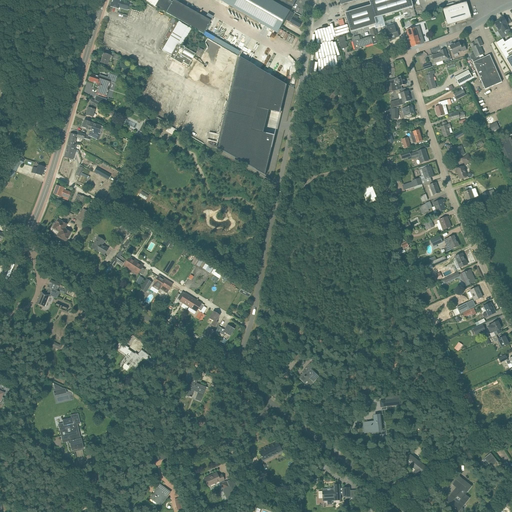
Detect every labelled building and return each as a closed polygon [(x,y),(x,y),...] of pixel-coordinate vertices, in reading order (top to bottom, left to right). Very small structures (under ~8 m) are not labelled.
[(144,0),(183,22),(203,34),(210,21),(174,0),(173,0),(172,2),(168,0),(144,0)] [(271,0),(220,0),(278,33),(290,11),(271,0)] [(346,13),(345,13),(350,29),(351,32),(377,24),(375,18),(414,7),(411,0),(369,0),(371,5),(346,13)] [(131,8),(132,7),(112,1),(110,6),(118,9),(119,7),(129,10),(130,7),(131,8)] [(472,18),(467,2),(443,9),(446,21),(444,21),(446,28),(456,25),(455,23),(472,18)] [(294,14),(290,12),(286,20),(289,22),(294,14)] [(298,17),(294,15),(290,22),(299,27),(302,22),(297,19),(298,17)] [(504,16),(500,18),(498,20),(499,20),(494,23),(499,30),(501,29),(503,33),(509,29),(507,25),(511,23),(508,17),(505,19),(504,16)] [(205,37),(187,27),(179,22),(162,50),(171,55),(170,57),(182,64),(183,62),(188,66),(195,54),(199,57),(203,51),(198,48),(205,37)] [(396,32),(394,25),(386,27),(388,34),(387,35),(388,39),(399,36),(398,31),(396,32)] [(415,28),(407,30),(408,34),(412,45),(412,47),(420,44),(420,42),(423,42),(420,31),(417,32),(415,28)] [(106,38),(134,46),(136,38),(108,30),(106,38)] [(376,35),(371,36),(360,40),(359,36),(353,37),(352,40),(355,49),(373,44),(373,45),(377,44),(378,42),(376,35)] [(242,51),(215,37),(213,41),(240,55),(242,51)] [(480,47),(483,45),(480,38),(474,40),(475,42),(474,42),(471,44),(472,47),(476,58),(483,55),(484,54),(480,47)] [(503,39),(497,43),(511,68),(511,38),(505,42),(503,39)] [(450,46),(452,50),(453,55),(463,51),(463,52),(467,50),(466,48),(464,43),(460,44),(459,42),(454,45),(454,44),(450,46)] [(103,53),(101,63),(107,65),(109,60),(111,61),(112,58),(114,53),(105,48),(104,54),(103,53)] [(448,59),(447,54),(445,49),(440,51),(441,53),(432,56),(435,63),(448,59)] [(472,59),(481,79),(485,89),(502,82),(490,55),(484,57),(483,55),(476,58),(472,59)] [(239,57),(227,108),(255,118),(257,107),(266,72),(239,57)] [(474,76),(472,77),(468,70),(455,77),(460,86),(475,78),(474,76)] [(433,74),(435,74),(434,71),(428,72),(429,75),(426,76),(430,90),(436,88),(433,74)] [(266,72),(257,107),(269,110),(280,113),(287,85),(266,72)] [(89,77),(88,79),(89,81),(96,84),(96,85),(98,86),(96,92),(95,94),(106,98),(109,89),(111,82),(116,84),(119,76),(109,73),(108,77),(100,75),(99,77),(96,76),(91,74),(90,77),(89,77)] [(394,91),(404,88),(403,85),(406,85),(403,76),(396,78),(397,78),(395,79),(397,83),(394,84),(394,83),(389,83),(390,92),(394,91)] [(456,100),(466,95),(463,88),(467,87),(466,85),(461,87),(461,88),(458,90),(459,91),(454,94),(456,100)] [(408,91),(403,92),(401,93),(402,99),(390,102),(391,108),(404,104),(403,103),(410,101),(409,95),(408,91)] [(104,105),(106,100),(96,96),(95,101),(99,104),(104,105)] [(97,107),(99,104),(91,99),(89,103),(91,104),(90,108),(88,108),(86,115),(92,117),(96,106),(97,107)] [(440,106),(435,107),(438,117),(448,114),(445,105),(448,104),(448,105),(452,104),(450,99),(439,103),(440,106)] [(209,104),(205,123),(213,125),(212,131),(221,133),(225,107),(209,104)] [(411,114),(414,113),(412,106),(406,107),(406,108),(402,109),(404,117),(407,116),(407,117),(409,117),(411,117),(411,116),(411,114)] [(227,108),(217,148),(236,159),(244,163),(244,162),(252,130),(255,118),(227,108)] [(106,113),(115,118),(117,114),(108,109),(106,113)] [(458,111),(449,114),(451,121),(465,117),(464,112),(459,114),(458,111)] [(151,121),(146,118),(143,126),(142,125),(139,131),(143,133),(145,133),(147,129),(150,122),(151,121)] [(84,120),(82,127),(87,129),(87,130),(90,130),(88,136),(91,137),(96,140),(100,126),(90,123),(90,122),(84,120)] [(450,124),(447,125),(446,122),(442,123),(443,126),(441,127),(444,137),(450,135),(450,134),(453,133),(450,124)] [(497,122),(490,125),(492,131),(499,128),(497,122)] [(244,162),(244,163),(266,175),(266,174),(275,135),(264,133),(252,130),(244,162)] [(419,130),(410,133),(412,136),(412,137),(412,139),(413,143),(417,142),(417,143),(417,142),(422,141),(420,134),(419,130)] [(70,133),(68,141),(75,143),(77,138),(90,141),(91,137),(85,135),(85,134),(78,132),(77,135),(70,133)] [(511,141),(510,137),(499,142),(511,171),(511,141)] [(410,146),(408,138),(402,139),(404,148),(410,146)] [(67,147),(75,150),(77,145),(75,144),(75,143),(68,141),(67,147)] [(452,145),(447,146),(449,151),(450,151),(453,159),(465,155),(462,146),(456,148),(455,146),(453,147),(452,145)] [(73,160),(75,150),(67,147),(64,157),(73,160)] [(425,149),(420,151),(417,151),(417,152),(411,154),(412,156),(413,159),(419,157),(421,163),(429,161),(425,149)] [(400,154),(402,159),(412,156),(411,154),(410,154),(409,151),(400,154)] [(468,155),(462,159),(465,165),(472,162),(468,155)] [(17,156),(8,172),(14,175),(20,163),(23,159),(17,156)] [(33,167),(31,172),(42,176),(45,167),(38,165),(37,168),(33,167)] [(419,170),(421,176),(419,177),(420,178),(411,181),(412,182),(414,187),(422,184),(421,181),(434,177),(430,166),(429,167),(429,165),(422,167),(422,169),(419,170)] [(468,176),(464,166),(456,169),(460,179),(468,176)] [(89,176),(81,173),(83,168),(79,167),(76,175),(79,177),(80,175),(88,179),(89,176)] [(97,167),(94,172),(108,180),(111,175),(97,167)] [(404,191),(414,187),(412,182),(402,185),(404,191)] [(436,182),(431,184),(429,185),(433,195),(440,193),(436,182)] [(53,194),(58,196),(61,197),(61,196),(68,198),(71,192),(63,189),(64,188),(56,185),(53,194)] [(472,186),(470,186),(465,188),(466,191),(464,192),(467,200),(474,198),(472,193),(474,192),(472,186)] [(492,200),(489,192),(482,195),(486,203),(492,200)] [(422,202),(428,200),(426,194),(420,196),(422,202)] [(442,200),(437,201),(434,203),(437,213),(445,210),(442,200)] [(425,203),(426,204),(419,207),(422,214),(429,211),(428,209),(433,207),(430,201),(425,203)] [(84,209),(81,217),(80,219),(85,221),(90,212),(84,209)] [(447,217),(443,218),(439,220),(443,230),(451,227),(447,217)] [(58,219),(56,222),(54,221),(50,229),(59,233),(57,236),(66,241),(67,238),(69,239),(75,229),(73,228),(70,226),(69,229),(66,227),(67,224),(58,219)] [(431,220),(424,224),(426,230),(429,229),(434,227),(431,220)] [(402,233),(412,228),(408,221),(403,224),(399,226),(402,233)] [(131,230),(129,229),(128,232),(128,231),(126,234),(124,238),(122,236),(118,243),(122,245),(126,239),(125,239),(128,235),(128,236),(130,233),(129,233),(131,230)] [(443,242),(440,236),(430,240),(434,249),(438,247),(437,245),(443,242)] [(454,236),(444,240),(447,246),(444,247),(447,252),(459,246),(457,242),(454,236)] [(96,241),(94,244),(92,248),(98,252),(98,251),(104,255),(108,248),(102,245),(104,241),(98,237),(96,241)] [(174,243),(170,241),(166,246),(171,249),(174,243)] [(121,250),(116,256),(111,263),(114,266),(117,262),(122,265),(125,259),(120,256),(123,252),(121,250)] [(465,259),(462,253),(455,257),(460,268),(467,265),(465,261),(464,260),(465,259)] [(188,254),(180,267),(188,272),(197,259),(188,254)] [(445,256),(432,262),(434,267),(447,261),(445,256)] [(130,270),(135,262),(131,260),(132,259),(129,257),(125,264),(124,265),(130,270)] [(139,265),(135,262),(130,270),(138,274),(138,273),(142,275),(145,269),(142,267),(143,266),(140,264),(139,265)] [(214,269),(211,273),(213,274),(213,275),(219,278),(222,274),(214,269)] [(470,270),(466,272),(460,275),(465,286),(475,281),(470,270)] [(440,272),(433,276),(436,282),(443,278),(440,272)] [(445,283),(460,276),(458,272),(443,279),(445,283)] [(424,285),(433,280),(430,274),(421,279),(424,285)] [(406,278),(413,293),(419,291),(414,282),(412,278),(411,275),(406,278)] [(144,279),(140,277),(136,284),(139,286),(144,279)] [(160,289),(165,281),(166,280),(164,278),(163,280),(158,277),(152,286),(159,291),(160,289)] [(146,279),(140,288),(146,292),(152,282),(146,279)] [(41,292),(36,303),(44,306),(48,296),(49,295),(48,295),(49,294),(50,291),(56,294),(57,291),(59,292),(65,294),(67,290),(59,286),(60,284),(50,280),(46,290),(47,290),(46,294),(41,292)] [(172,285),(165,281),(160,289),(167,293),(173,284),(172,284),(172,285)] [(251,291),(242,285),(239,291),(248,296),(251,291)] [(475,301),(482,297),(478,287),(470,291),(475,301)] [(189,307),(194,299),(182,292),(177,299),(189,307)] [(194,299),(189,307),(196,311),(197,310),(198,309),(201,311),(204,305),(194,299)] [(467,303),(457,307),(457,308),(460,314),(470,309),(467,303)] [(491,303),(486,305),(484,306),(487,312),(483,314),(485,318),(496,312),(491,303)] [(476,314),(474,308),(470,309),(470,310),(463,313),(463,314),(464,316),(465,317),(472,314),(473,315),(476,314)] [(219,315),(213,311),(209,318),(213,321),(211,324),(215,327),(217,322),(216,321),(219,315)] [(430,316),(426,318),(430,327),(435,325),(433,321),(430,316)] [(487,326),(491,333),(494,332),(496,335),(500,333),(499,330),(501,328),(498,321),(487,326)] [(281,325),(295,331),(296,328),(290,325),(291,323),(286,322),(286,323),(283,322),(281,325)] [(305,326),(304,326),(298,322),(296,327),(298,328),(295,333),(303,338),(304,335),(301,334),(305,326)] [(483,324),(473,329),(475,335),(486,330),(483,324)] [(234,329),(227,325),(223,332),(221,330),(219,333),(224,336),(223,337),(228,340),(234,329)] [(505,336),(501,338),(499,339),(496,335),(491,338),(494,344),(499,342),(502,347),(509,344),(505,336)] [(60,350),(62,346),(54,341),(52,346),(60,350)] [(221,345),(218,343),(214,350),(222,355),(224,350),(220,348),(221,345)] [(128,348),(124,345),(120,350),(129,357),(124,364),(122,367),(127,371),(131,364),(135,367),(142,356),(144,358),(151,363),(154,360),(141,350),(137,356),(128,349),(128,348)] [(72,362),(77,357),(72,352),(67,357),(72,362)] [(506,355),(499,358),(501,363),(508,359),(506,355)] [(304,362),(299,357),(294,361),(297,363),(296,364),(299,368),(304,362)] [(303,375),(299,378),(309,387),(312,384),(319,376),(311,368),(313,367),(310,364),(307,367),(308,368),(303,373),(303,374),(303,375)] [(191,378),(192,379),(186,395),(191,397),(193,390),(198,392),(197,396),(196,396),(195,399),(200,401),(206,387),(198,384),(198,385),(196,384),(198,377),(192,375),(191,378)] [(53,384),(55,390),(53,391),(54,396),(62,394),(62,392),(66,392),(66,389),(53,384)] [(469,393),(462,396),(467,405),(473,402),(469,393)] [(394,399),(386,400),(387,407),(400,405),(400,398),(394,399)] [(63,426),(59,427),(62,439),(67,438),(68,441),(68,443),(70,443),(72,451),(84,448),(81,438),(80,438),(77,424),(77,423),(80,422),(78,414),(71,416),(71,418),(62,420),(63,423),(63,426)] [(375,422),(364,423),(365,431),(376,430),(376,431),(382,431),(380,415),(374,416),(375,422)] [(269,457),(278,453),(283,450),(278,442),(274,444),(275,445),(269,448),(267,450),(266,448),(260,451),(264,460),(270,457),(269,457)] [(500,465),(491,453),(484,458),(494,470),(500,465)] [(410,455),(409,457),(405,461),(416,470),(414,473),(418,476),(420,474),(424,478),(428,473),(425,471),(427,468),(410,455)] [(263,468),(259,461),(250,466),(254,474),(260,471),(260,470),(263,468)] [(223,489),(223,490),(222,491),(226,500),(233,497),(232,495),(240,492),(233,478),(227,481),(227,482),(226,481),(225,482),(224,480),(223,478),(222,475),(218,476),(217,473),(209,477),(209,476),(204,478),(208,486),(219,481),(220,482),(221,482),(221,483),(221,484),(223,489)] [(470,498),(465,494),(472,486),(459,476),(452,484),(456,487),(446,501),(455,508),(455,509),(456,509),(459,511),(470,498)] [(150,498),(161,506),(171,493),(159,484),(154,491),(155,492),(150,498)] [(323,491),(323,492),(323,496),(323,498),(323,499),(323,501),(327,501),(328,501),(329,501),(330,501),(331,501),(332,501),(335,500),(340,500),(340,495),(343,495),(343,497),(346,497),(351,496),(350,490),(350,487),(343,488),(340,488),(339,484),(334,485),(334,488),(335,490),(323,491)]
